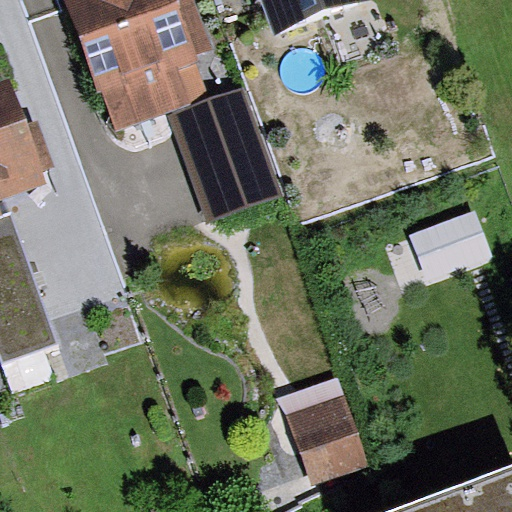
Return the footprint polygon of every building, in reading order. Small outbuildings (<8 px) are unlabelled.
[(74,0),(71,1),(119,134),(179,113),(216,217),(277,195),(243,101),(210,113),(191,62),(209,55),(188,0),(74,0)] [(373,11),(368,0),(257,0),(275,47),(373,11)] [(42,175),(49,169),(25,100),(15,104),(9,88),(0,91),(0,350),(5,365),(55,347),(5,208),(48,192),(42,175)] [(486,214),(394,244),(409,292),(501,262),(486,214)] [(373,473),(339,393),(284,416),(318,497),(373,473)] [(511,511),(511,489),(451,511),(511,511)]
